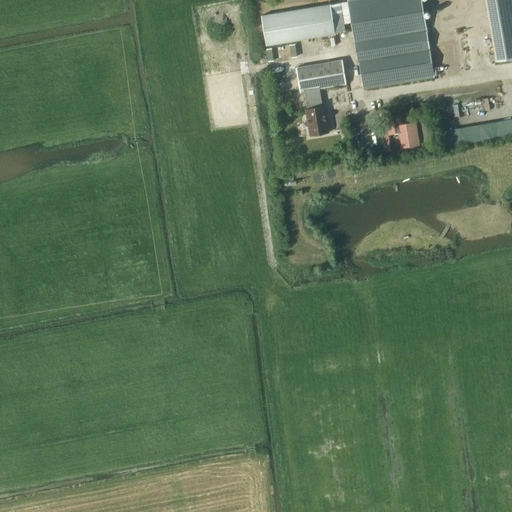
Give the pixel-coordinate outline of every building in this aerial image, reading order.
[(348,0),(354,36),(355,42),(427,31),(421,0),(348,0)] [(511,0),(486,0),(490,25),(511,20),(511,0)] [(331,4),(262,15),(266,45),(336,33),(335,32),(345,30),(344,23),(349,22),(346,2),(346,1),(331,4)] [(495,54),(489,55),(490,61),(496,60),(511,57),(511,20),(490,25),(495,54)] [(427,31),(355,42),(358,61),(359,61),(364,88),(434,77),(429,45),(427,31)] [(346,84),(342,59),(297,67),(301,91),(305,91),(308,108),(305,108),(310,135),(329,132),(325,105),(322,106),(320,88),(346,84)] [(393,121),(387,122),(389,134),(401,132),(403,143),(415,141),(412,123),(400,125),(400,126),(394,127),(393,121)] [(495,124),(487,126),(490,137),(498,135),(495,124)] [(451,129),(446,130),(448,145),(454,144),(451,129)]
